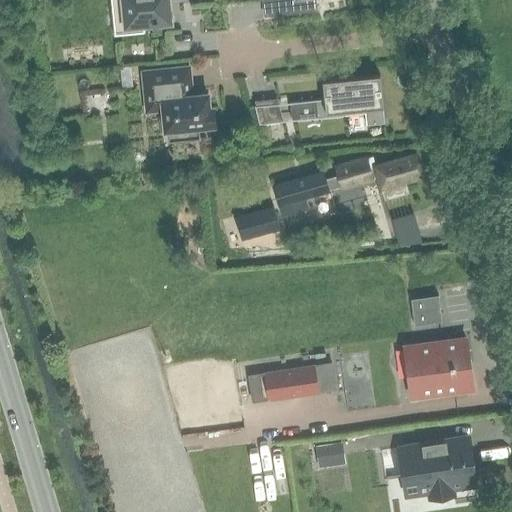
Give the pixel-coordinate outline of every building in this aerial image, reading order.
[(122,0),(125,26),(171,22),(168,0),(122,0)] [(287,0),(289,14),(316,11),(315,0),(287,0)] [(120,67),(122,86),(133,85),(131,66),(120,67)] [(191,96),(188,68),(143,73),(147,112),(163,110),(165,131),(183,129),(184,141),(200,139),(199,127),(214,125),(212,108),(209,108),(207,94),(191,96)] [(325,99),(315,100),(290,103),(292,121),(317,118),(346,115),(346,111),(364,109),(366,125),(384,123),(381,89),(380,75),(322,81),(324,95),(325,99)] [(286,97),(262,98),(263,121),(287,120),(286,97)] [(420,172),(421,169),(420,165),(418,163),(415,155),(375,166),(372,157),(367,158),(367,157),(332,167),(333,168),(336,179),(326,182),(323,170),(272,184),(279,209),(330,194),(329,193),(339,190),(378,179),(384,199),(407,193),(405,183),(422,178),(420,172)] [(234,217),(241,241),(280,230),(273,206),(234,217)] [(400,217),(405,245),(427,241),(422,213),(400,217)] [(418,296),(423,324),(450,320),(445,291),(418,296)] [(466,339),(414,346),(418,376),(408,377),(408,379),(412,378),(414,396),(466,390),(463,363),(468,362),(468,364),(469,364),(466,339)] [(263,373),(249,375),(254,402),(267,400),(319,392),(315,365),(314,364),(263,372),(263,373)] [(467,437),(400,447),(403,470),(403,471),(404,477),(404,478),(407,495),(429,492),(429,498),(453,494),(452,488),(474,485),(471,462),(474,462),(473,461),(471,461),(470,456),(473,455),(472,454),(470,455),(467,437)] [(337,444),(315,447),(318,467),(340,464),(337,444)]
